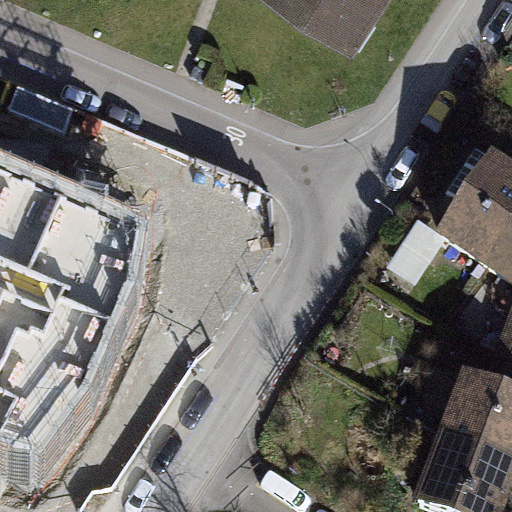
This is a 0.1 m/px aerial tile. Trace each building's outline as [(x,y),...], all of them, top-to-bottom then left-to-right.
[(305,0),(359,36),(383,0),(305,0)] [(511,180),(486,163),(429,248),(511,302),(511,180)] [(0,464),(39,476),(66,442),(36,417),(42,403),(85,418),(133,310),(141,252),(0,190),(0,464)] [(511,393),(511,314),(488,382),(511,393)] [(397,511),(493,511),(495,508),(511,469),(511,394),(458,371),(397,511)]
